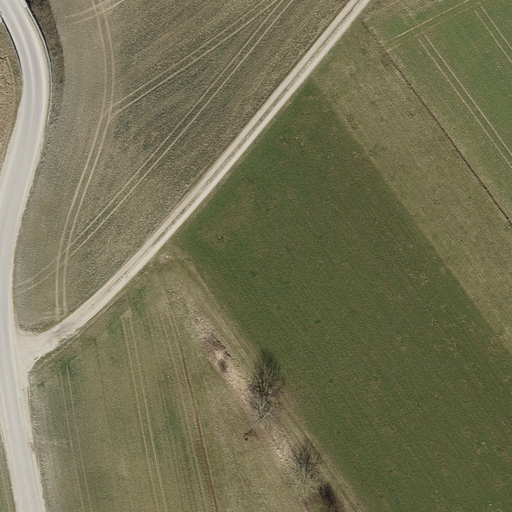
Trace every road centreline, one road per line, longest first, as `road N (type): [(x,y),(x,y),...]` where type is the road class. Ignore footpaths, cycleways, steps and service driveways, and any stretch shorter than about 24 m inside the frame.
road 1 (track): [(362,0),(132,268),(8,375)]
road 2 (track): [(355,511),(163,234)]
road 3 (track): [(5,0),(35,63),(37,97),(0,247)]
road 4 (track): [(0,325),(35,511)]
